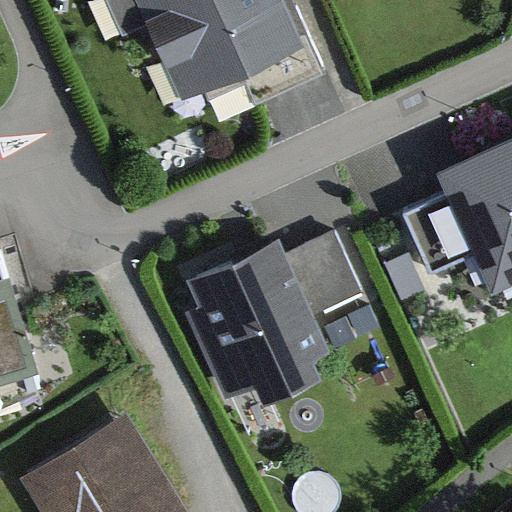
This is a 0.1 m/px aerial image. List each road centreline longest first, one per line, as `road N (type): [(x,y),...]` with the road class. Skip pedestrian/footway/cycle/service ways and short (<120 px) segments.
road 1 (residential): [(25,152),(100,239),(204,211),(511,65)]
road 2 (residential): [(25,152),(35,79),(4,0)]
